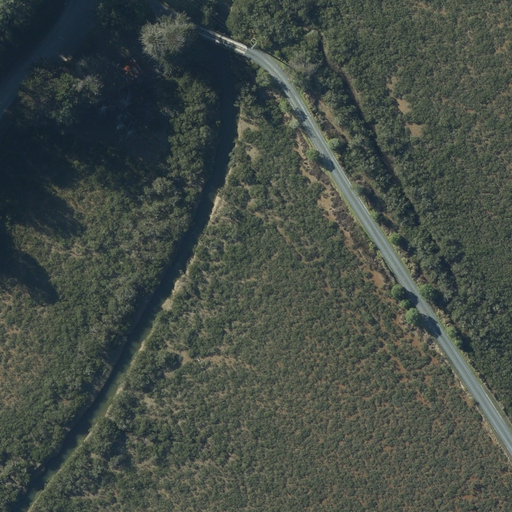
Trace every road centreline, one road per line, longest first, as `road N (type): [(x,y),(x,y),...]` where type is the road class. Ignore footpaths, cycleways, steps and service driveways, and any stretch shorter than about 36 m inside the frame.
road 1 (track): [(511,451),(272,70)]
road 2 (track): [(137,0),(272,70)]
road 3 (unclassified): [(0,98),(78,0)]
